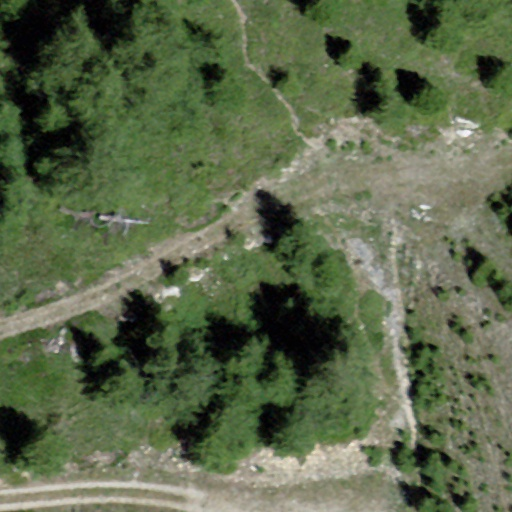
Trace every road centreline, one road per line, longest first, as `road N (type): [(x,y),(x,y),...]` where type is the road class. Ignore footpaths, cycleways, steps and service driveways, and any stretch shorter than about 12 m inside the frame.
road 1 (track): [(0,327),(204,255),(308,183)]
road 2 (track): [(0,498),(124,487),(258,511)]
